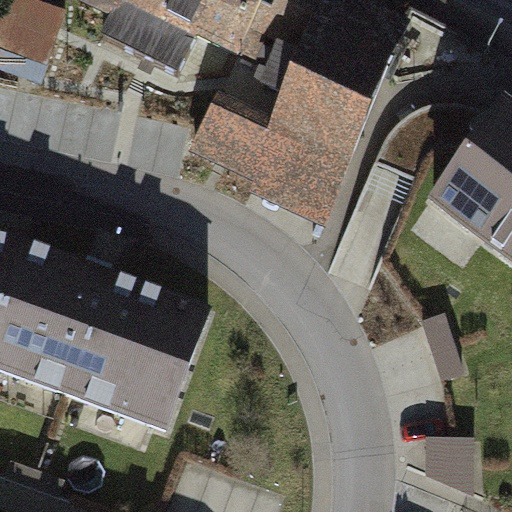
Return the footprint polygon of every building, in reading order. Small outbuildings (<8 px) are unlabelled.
[(0,43),(52,70),(76,21),(34,0),(21,0),(0,43)] [(415,12),(390,0),(92,0),(116,11),(107,31),(182,69),(199,29),(254,55),(276,8),(315,27),(274,119),(221,94),(201,148),(255,172),(276,128),(346,160),(415,12)] [(511,248),(511,93),(504,88),(431,192),(511,248)] [(0,291),(17,229),(0,225),(0,291)] [(207,298),(17,229),(0,291),(0,364),(164,423),(207,298)]
